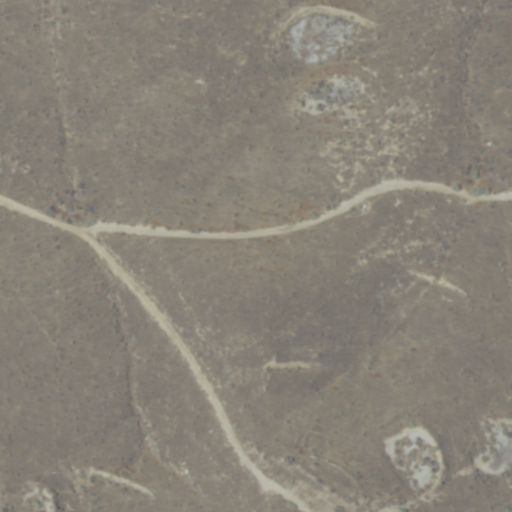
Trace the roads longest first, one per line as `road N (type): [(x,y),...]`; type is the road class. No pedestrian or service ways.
road 1 (residential): [(511,210),(155,261),(0,219)]
road 2 (residential): [(301,511),(222,438),(160,339),(155,261)]
